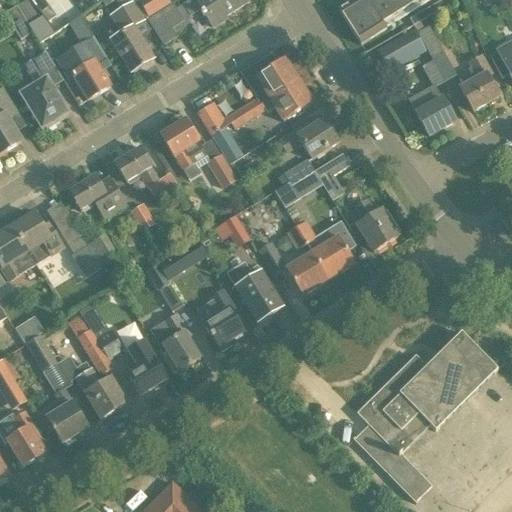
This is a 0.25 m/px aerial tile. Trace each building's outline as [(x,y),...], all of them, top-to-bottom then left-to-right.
[(144,21),(130,0),(104,0),(101,2),(104,7),(115,0),(121,10),(108,18),(120,36),(110,43),(132,76),(153,62),(132,29),(144,21)] [(169,5),(165,0),(145,0),(139,4),(148,17),(169,5)] [(194,0),(214,29),(226,21),(225,19),(248,4),(245,0),(194,0)] [(360,48),(386,31),(382,26),(424,0),(358,0),(338,13),(360,48)] [(412,28),(462,0),(446,0),(408,22),(412,28)] [(173,5),(146,22),(163,48),(177,39),(172,31),(185,23),(176,10),(173,5)] [(28,27),(16,8),(4,15),(21,41),(32,34),(28,27)] [(28,27),(32,34),(39,45),(54,36),(42,19),(28,27)] [(424,50),(443,84),(457,77),(429,28),(416,35),(423,48),(424,47),(425,49),(424,50)] [(417,51),(423,48),(416,35),(410,39),(417,51)] [(65,81),(72,76),(87,102),(98,96),(108,90),(95,67),(93,64),(104,58),(93,39),(54,62),(65,81)] [(511,82),(511,47),(511,45),(495,53),(502,67),(503,66),(511,82)] [(435,90),(443,84),(424,50),(417,54),(424,67),(421,69),(432,89),(408,102),(428,140),(454,125),(435,90)] [(42,131),(67,115),(46,82),(58,75),(45,54),(23,67),(33,84),(22,91),(22,96),(21,97),(42,131)] [(471,114),(498,100),(486,80),(493,76),(482,57),(467,64),(476,81),(459,90),(471,114)] [(262,107),(298,84),(284,62),(256,80),(269,101),(261,105),(262,107)] [(245,117),(248,123),(265,112),(266,113),(273,109),(283,124),(312,106),(298,84),(262,107),(261,105),(259,101),(245,110),(248,116),(245,117)] [(0,155),(21,143),(8,122),(19,115),(3,89),(0,90),(0,155)] [(207,134),(219,126),(209,110),(197,117),(207,134)] [(234,131),(248,123),(245,117),(248,116),(245,110),(227,121),(234,131)] [(181,174),(193,167),(184,153),(199,144),(185,122),(159,138),(181,174)] [(337,146),(322,123),(311,130),(308,124),(278,142),(286,156),(301,147),(311,162),(337,146)] [(159,181),(151,169),(140,151),(115,167),(126,185),(139,176),(155,200),(176,186),(169,175),(159,181)] [(222,192),(237,183),(220,157),(206,165),(222,192)] [(322,187),(333,179),(350,169),(342,158),(315,175),(322,187)] [(292,190),(315,175),(307,163),(284,177),(292,190)] [(105,197),(98,185),(94,179),(69,195),(80,213),(93,205),(104,222),(126,208),(115,190),(105,197)] [(333,179),(322,187),(333,204),(344,197),(333,179)] [(377,215),(367,199),(352,208),(362,223),(356,227),(373,254),(397,239),(380,213),(377,215)] [(86,249),(87,248),(60,204),(46,213),(71,254),(69,255),(77,268),(92,259),(86,249)] [(143,232),(155,224),(143,205),(131,213),(143,232)] [(12,228),(36,267),(51,258),(63,250),(47,225),(42,229),(33,215),(12,228)] [(230,238),(238,251),(251,243),(237,217),(214,229),(222,242),(230,238)] [(0,270),(8,284),(36,267),(12,228),(0,235),(0,270)] [(296,253),(306,247),(295,230),(286,235),(296,253)] [(86,249),(92,259),(95,257),(100,265),(115,256),(104,238),(87,248),(86,249)] [(311,256),(328,282),(354,266),(338,240),(311,256)] [(270,273),(283,264),(270,243),(257,252),(270,273)] [(157,267),(168,283),(207,259),(205,255),(189,266),(180,252),(157,267)] [(302,299),(328,282),(311,256),(286,272),(302,299)] [(247,260),(226,275),(233,286),(255,272),(247,260)] [(157,292),(168,285),(156,266),(145,273),(157,292)] [(256,325),(281,310),(260,275),(235,290),(256,325)] [(170,285),(160,291),(172,312),(182,306),(170,285)] [(218,349),(242,335),(228,311),(233,307),(223,291),(207,300),(218,317),(203,326),(218,349)] [(181,322),(176,315),(148,332),(160,350),(163,349),(178,373),(199,360),(186,340),(192,337),(182,321),(181,322)] [(95,342),(96,341),(90,332),(88,333),(78,317),(67,324),(100,378),(112,370),(95,342)] [(36,318),(14,330),(24,346),(45,333),(36,318)] [(99,326),(90,332),(96,341),(105,335),(99,326)] [(95,342),(112,370),(113,370),(108,361),(123,352),(110,332),(105,335),(96,341),(95,342)] [(497,372),(461,336),(425,370),(415,360),(357,416),(369,428),(354,442),(415,504),(431,488),(400,456),(429,427),(435,433),(497,372)] [(67,382),(39,337),(24,346),(42,374),(48,370),(58,387),(67,382)] [(139,397),(164,381),(141,343),(126,352),(137,370),(127,377),(139,397)] [(1,363),(0,363),(0,394),(11,413),(26,404),(1,363)] [(89,372),(83,363),(72,371),(76,378),(75,379),(101,421),(125,406),(109,380),(101,385),(92,370),(89,372)] [(62,444),(87,429),(63,390),(53,396),(56,402),(34,415),(47,436),(54,431),(62,444)] [(39,438),(24,413),(12,420),(20,434),(7,442),(23,468),(44,455),(35,440),(39,438)] [(199,511),(171,485),(145,511),(199,511)]
